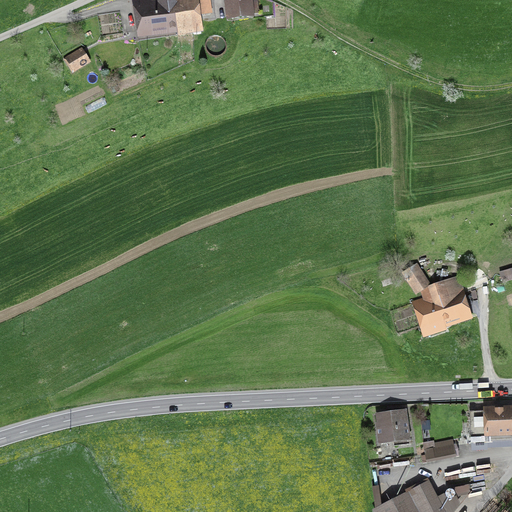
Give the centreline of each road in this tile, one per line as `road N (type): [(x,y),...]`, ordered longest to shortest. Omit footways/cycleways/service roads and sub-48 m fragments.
road 1 (tertiary): [(511,389),(177,404),(0,438)]
road 2 (track): [(280,0),(432,80),(472,89),(511,84)]
